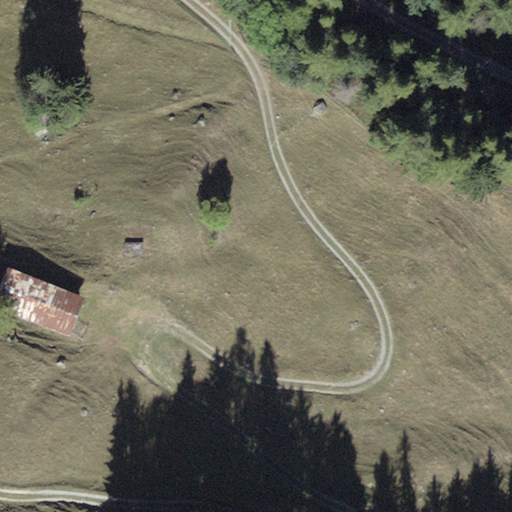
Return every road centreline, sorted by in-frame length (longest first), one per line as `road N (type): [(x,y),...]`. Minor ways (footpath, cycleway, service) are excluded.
road 1 (track): [(186,0),(227,34),(257,78),(290,193),(373,302),(385,344),(378,376),(342,389),(286,387),(219,364),(135,315),(137,342),(157,372),(304,487),(350,511)]
road 2 (track): [(181,511),(100,493),(0,493)]
road 3 (track): [(511,76),(369,0)]
